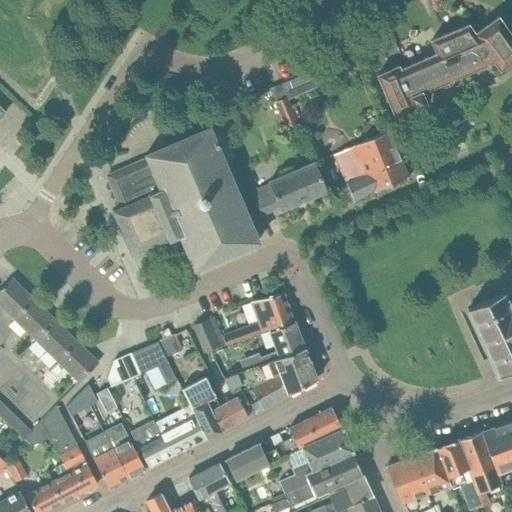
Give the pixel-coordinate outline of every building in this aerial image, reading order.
[(511,61),(511,35),(498,17),(475,34),(468,25),(431,41),(437,54),(400,69),(398,66),(377,75),(395,116),(415,107),(415,108),(426,103),(421,93),(439,85),(443,86),(451,82),(453,79),(494,61),(500,70),(511,61)] [(327,65),(269,89),(277,107),(287,128),(300,122),(288,97),(332,78),(327,65)] [(234,157),(219,123),(209,127),(175,141),(171,133),(161,137),(165,146),(145,154),(147,158),(107,176),(121,207),(113,211),(131,254),(168,239),(168,241),(180,236),(195,269),(258,242),(226,168),(228,167),(227,164),(232,162),(234,157)] [(353,201),(408,177),(399,158),(387,129),(333,153),(345,182),(353,201)] [(327,190),(315,162),(300,168),(298,164),(282,172),(283,176),(270,182),(272,184),(251,193),(260,215),(279,207),(281,210),(327,190)] [(0,305),(14,319),(33,299),(12,278),(0,289),(0,305)] [(248,325),(228,332),(232,342),(251,335),(269,329),(294,321),(283,293),(265,297),(250,301),(259,320),(248,325)] [(511,313),(511,314),(502,293),(468,309),(499,376),(511,370),(511,313)] [(35,340),(55,320),(33,299),(14,319),(35,340)] [(219,346),(208,319),(208,318),(192,325),(193,326),(204,352),(219,346)] [(57,361),(77,341),(55,320),(35,340),(57,361)] [(258,352),(245,357),(249,368),(249,369),(269,361),(304,347),(294,321),(269,329),(277,350),(260,357),(258,352)] [(79,383),(83,378),(99,362),(77,341),(57,361),(79,383)] [(138,373),(166,361),(158,341),(130,353),(138,373)] [(317,379),(304,347),(249,369),(249,368),(243,370),(223,378),(230,391),(240,387),(248,383),(251,389),(280,375),(288,394),(317,379)] [(111,385),(138,373),(130,353),(114,360),(108,378),(111,385)] [(288,394),(280,375),(251,389),(248,383),(240,387),(255,412),(263,408),(288,394)] [(186,386),(181,389),(196,416),(208,439),(222,431),(212,410),(224,403),(223,402),(219,404),(205,376),(186,386)] [(128,385),(144,415),(159,407),(144,377),(128,385)] [(66,406),(71,415),(97,401),(88,384),(66,406)] [(222,431),(248,416),(255,412),(240,387),(230,391),(233,397),(223,402),(224,403),(212,410),(222,431)] [(106,412),(117,406),(107,388),(96,393),(106,412)] [(4,405),(0,409),(0,415),(6,421),(14,414),(4,405)] [(32,431),(24,439),(32,446),(49,437),(62,463),(55,467),(60,477),(61,476),(72,497),(97,484),(88,466),(58,405),(41,423),(32,431)] [(280,460),(303,449),(342,430),(332,407),(289,428),(292,436),(278,443),(279,446),(275,448),(280,460)] [(14,414),(6,421),(15,430),(23,422),(14,414)] [(172,457),(208,439),(196,416),(178,426),(161,434),(172,457)] [(161,434),(153,419),(130,431),(138,446),(140,450),(150,469),(172,457),(161,434)] [(497,474),(511,468),(511,420),(482,431),(497,474)] [(15,430),(24,439),(32,431),(23,422),(15,430)] [(128,477),(145,469),(136,451),(121,424),(120,422),(104,431),(128,477)] [(295,475),(280,481),(285,492),(292,489),(293,491),(310,483),(306,474),(319,468),(352,452),(342,430),(304,449),(309,461),(292,468),(295,475)] [(109,487),(128,477),(104,431),(84,441),(88,448),(100,469),(109,487)] [(465,498),(501,484),(497,474),(482,431),(456,440),(467,468),(461,471),(465,481),(459,483),(465,498)] [(452,486),(459,483),(465,481),(461,471),(467,468),(456,440),(436,447),(451,483),(452,486)] [(259,443),(225,460),(234,478),(235,481),(236,480),(247,475),(280,460),(275,448),(264,454),(259,443)] [(425,494),(451,483),(436,447),(411,456),(425,494)] [(287,497),(271,503),(274,511),(277,511),(337,486),(363,475),(352,452),(319,468),(306,474),(310,483),(293,491),(292,489),(285,492),(287,497)] [(401,503),(403,502),(425,494),(411,456),(386,466),(401,503)] [(15,482),(27,476),(19,461),(7,467),(15,482)] [(220,462),(188,479),(198,497),(200,500),(203,498),(205,502),(209,500),(214,511),(224,511),(215,492),(216,491),(231,483),(229,480),(220,462)] [(333,511),(336,511),(336,510),(372,495),(363,475),(337,486),(339,489),(328,494),(331,501),(308,511),(333,511)] [(56,479),(26,494),(35,511),(42,511),(67,499),(72,497),(61,476),(60,477),(56,479)] [(0,511),(30,511),(20,491),(4,499),(0,495),(0,511)] [(170,511),(171,511),(171,510),(162,493),(146,501),(152,511),(170,511)] [(379,511),(372,495),(336,510),(336,511),(333,511),(379,511)] [(199,511),(193,499),(171,510),(171,511),(170,511),(209,511),(207,508),(199,511)]
